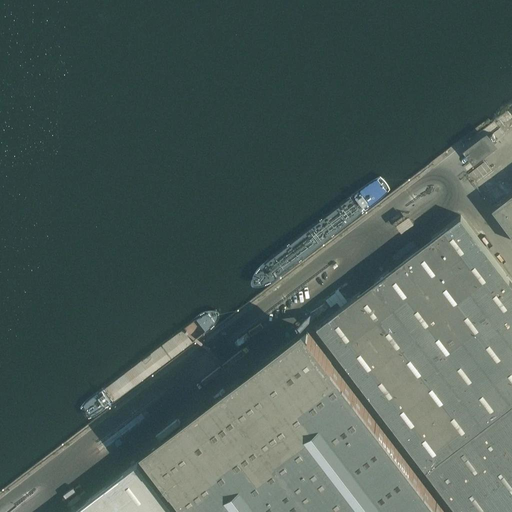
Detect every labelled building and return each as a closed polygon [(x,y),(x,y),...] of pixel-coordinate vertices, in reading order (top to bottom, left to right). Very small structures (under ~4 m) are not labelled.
[(469,151),(492,134),(499,129),(498,128),(498,127),(468,150),(469,151)] [(469,151),(474,158),(504,135),(503,135),(499,129),(492,134),(469,151)] [(511,191),(492,207),(511,231),(511,232),(511,191)] [(511,511),(511,282),(502,268),(461,215),(420,246),(392,267),(369,284),(340,307),(332,313),(331,312),(321,319),(317,323),(316,327),(321,334),(323,333),(387,416),(459,511),(511,511)] [(251,373),(307,330),(302,324),(246,367),(213,392),(142,447),(146,453),(218,398),(251,373)] [(444,511),(331,363),(331,362),(307,330),(251,373),(218,398),(146,453),(191,511),(444,511)] [(176,511),(138,461),(116,478),(75,509),(71,511),(176,511)]
